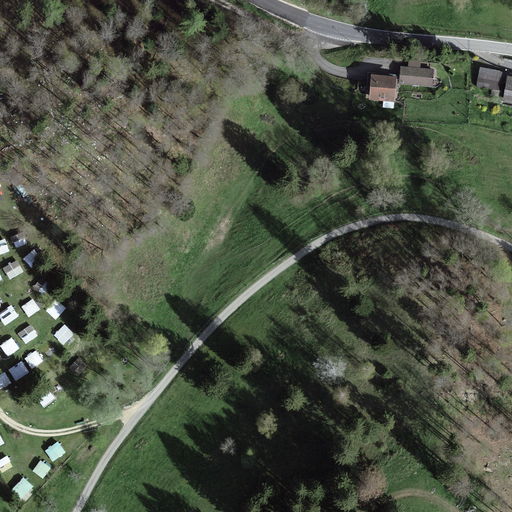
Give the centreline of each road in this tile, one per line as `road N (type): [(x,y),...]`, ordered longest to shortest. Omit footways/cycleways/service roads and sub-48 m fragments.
road 1 (unclassified): [(511,247),(399,216),(329,235),(253,289),(185,356),(111,450),(75,511)]
road 2 (tertiary): [(260,0),(351,32),(511,50)]
road 3 (track): [(321,25),(315,55),(332,72),(394,68)]
